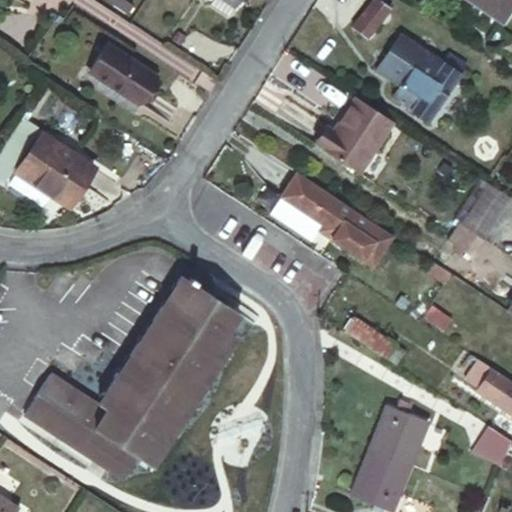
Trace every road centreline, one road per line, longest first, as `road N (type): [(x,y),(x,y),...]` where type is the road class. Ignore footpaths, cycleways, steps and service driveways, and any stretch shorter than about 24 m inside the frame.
road 1 (residential): [(280,511),(297,411),(283,310),(237,268),(185,237),(165,199)]
road 2 (residential): [(165,199),(292,0)]
road 3 (residential): [(0,242),(34,249),(112,234),(165,199)]
